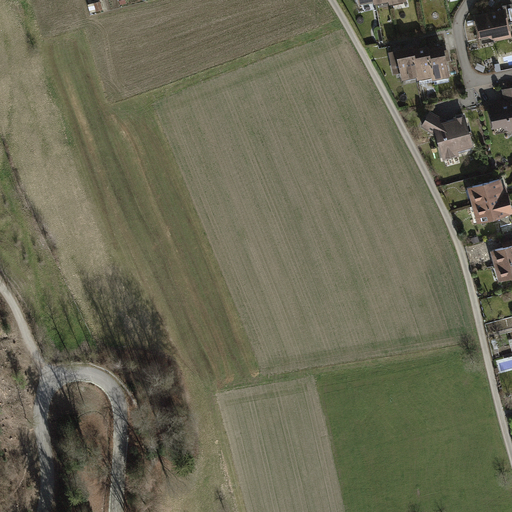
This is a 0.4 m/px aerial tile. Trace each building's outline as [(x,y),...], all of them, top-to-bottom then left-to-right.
[(503,9),(477,14),(481,35),(488,33),(495,39),(510,36),(507,22),(511,21),(511,2),(503,4),(503,9)] [(412,45),(397,48),(399,58),(390,60),(391,65),(400,63),(403,77),(418,74),(412,45)] [(427,45),(413,48),(419,78),(434,74),(427,45)] [(443,45),(428,48),(435,77),(449,74),(446,60),(450,59),(449,54),(445,55),(443,45)] [(506,100),(489,103),(493,125),(501,123),(509,128),(511,127),(511,88),(504,90),(506,100)] [(431,112),(424,125),(437,133),(444,157),(470,150),(473,145),(469,142),(471,138),(464,114),(455,116),(456,119),(452,121),(451,119),(446,121),(431,112)] [(500,178),(470,186),(474,201),(504,193),(500,178)] [(511,207),(508,192),(474,201),(479,219),(496,215),(501,234),(511,230),(511,217),(510,210),(511,209),(511,207)] [(503,242),(511,239),(511,231),(501,234),(503,242)] [(511,244),(492,250),(496,264),(511,259),(511,244)] [(511,259),(496,264),(500,278),(511,274),(511,259)]
